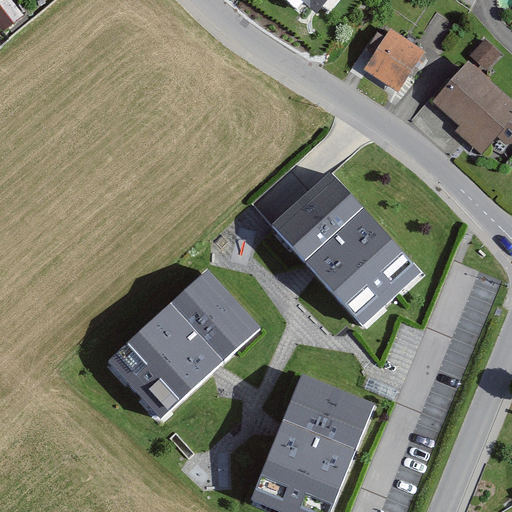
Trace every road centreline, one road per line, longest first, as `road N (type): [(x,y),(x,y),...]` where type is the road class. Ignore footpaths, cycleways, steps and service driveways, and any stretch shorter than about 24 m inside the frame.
road 1 (residential): [(205,0),(274,55),(395,129),(511,235)]
road 2 (residential): [(362,511),(459,277)]
road 3 (tertiary): [(440,511),(511,334)]
